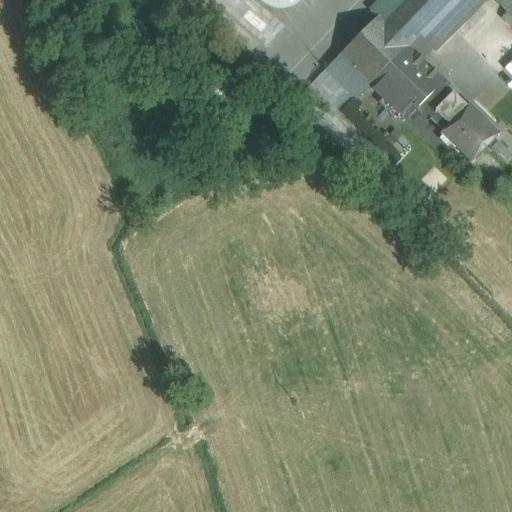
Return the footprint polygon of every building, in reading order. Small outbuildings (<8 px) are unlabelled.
[(258,0),(269,6),(280,9),(292,6),(300,0),(258,0)] [(379,0),(369,11),(376,19),(382,24),(405,0),(379,0)] [(405,0),(382,24),(406,47),(417,35),(419,37),(455,0),(405,0)] [(455,0),(419,37),(433,50),(433,51),(435,53),(487,0),(455,0)] [(511,0),(492,0),(511,18),(511,0)] [(382,24),(376,19),(339,57),(400,117),(405,122),(418,108),(442,84),(443,82),(422,62),(421,62),(406,47),(382,24)] [(419,37),(417,35),(406,47),(421,62),(422,62),(433,51),(433,50),(419,37)] [(400,117),(339,57),(310,84),(373,146),(400,117)] [(442,84),(418,108),(421,111),(418,114),(426,123),(436,113),(449,127),(467,109),(442,84)] [(498,136),(468,107),(467,109),(449,127),(441,135),(470,164),(498,136)]
